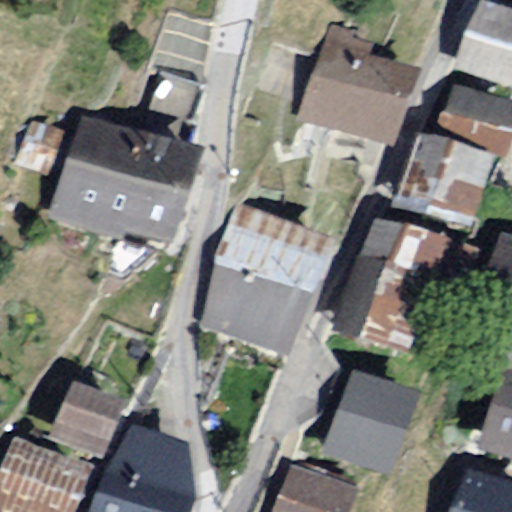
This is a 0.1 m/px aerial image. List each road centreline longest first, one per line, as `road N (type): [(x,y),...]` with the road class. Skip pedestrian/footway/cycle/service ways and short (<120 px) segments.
road 1 (residential): [(234,511),(313,366),(476,0)]
road 2 (unclassified): [(223,511),(190,386),(225,191),(240,0)]
